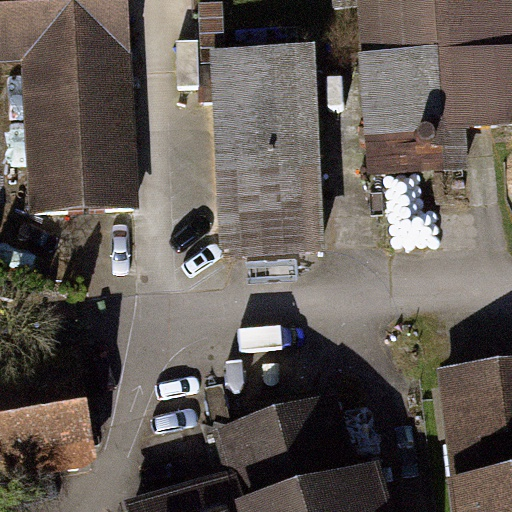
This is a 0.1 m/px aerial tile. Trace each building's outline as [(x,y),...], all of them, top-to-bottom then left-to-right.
[(123,0),(0,0),(0,62),(27,61),(36,218),(135,212),(123,0)] [(511,54),(508,0),(334,0),(336,9),(364,7),(373,137),(511,126),(511,54)] [(326,254),(313,59),(226,65),(239,260),(326,254)] [(70,363),(0,373),(0,474),(85,462),(70,363)] [(511,511),(511,365),(444,373),(460,511),(511,511)] [(234,481),(131,509),(132,511),(364,511),(334,406),(222,437),(234,481)]
